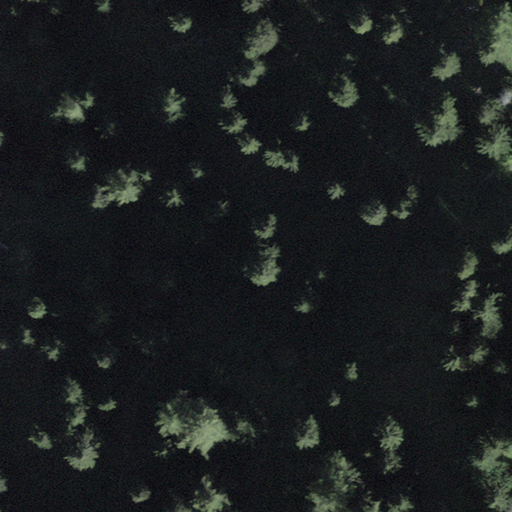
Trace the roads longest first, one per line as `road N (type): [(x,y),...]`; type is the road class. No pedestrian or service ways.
road 1 (track): [(410,0),(386,51),(354,185),(262,293),(140,372),(124,481),(105,511)]
road 2 (track): [(254,511),(275,396),(343,336),(375,257),(391,230),(408,220),(415,161),(407,91),(434,0)]
